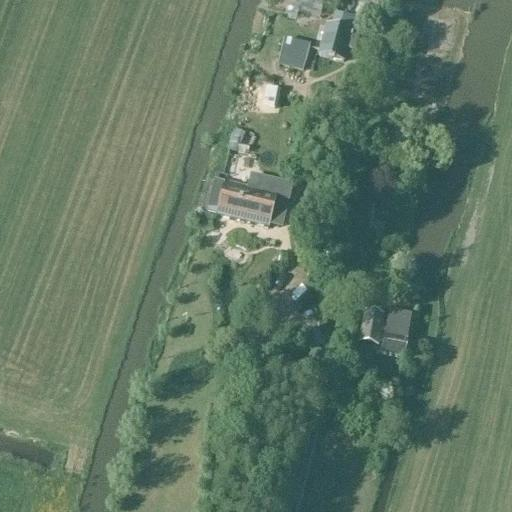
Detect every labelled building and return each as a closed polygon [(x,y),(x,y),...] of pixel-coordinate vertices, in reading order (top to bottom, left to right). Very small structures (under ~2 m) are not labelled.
[(342,64),(350,31),(327,26),(318,58),(342,64)] [(266,91),(263,111),(277,112),(279,92),(266,91)] [(231,143),(228,154),(235,156),(238,144),(241,138),(234,135),(231,143)] [(268,231),(276,198),(224,185),(215,218),(268,231)] [(402,290),(404,281),(398,278),(376,273),(374,284),(396,289),(402,290)] [(406,344),(410,319),(389,315),(387,327),(382,326),(384,319),(364,315),(358,346),(377,350),(378,345),(382,346),(380,357),(403,362),(406,344)]
